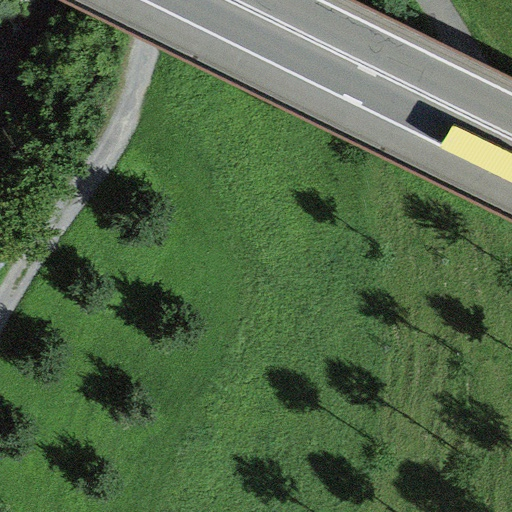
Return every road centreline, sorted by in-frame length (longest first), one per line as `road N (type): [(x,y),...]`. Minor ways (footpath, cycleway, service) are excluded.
road 1 (track): [(162,0),(109,167),(17,266),(0,309)]
road 2 (trunk): [(225,0),(511,140)]
road 3 (track): [(447,0),(484,52),(511,121)]
